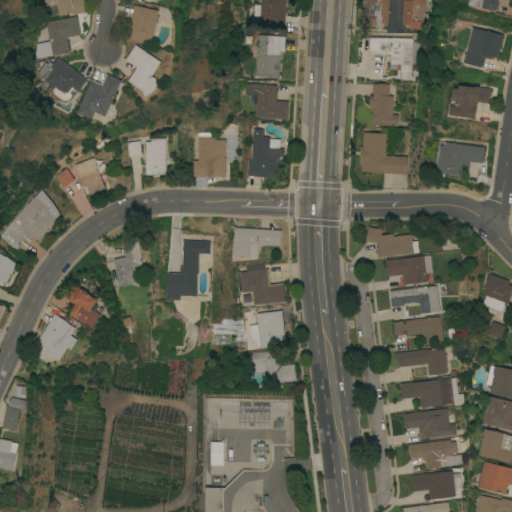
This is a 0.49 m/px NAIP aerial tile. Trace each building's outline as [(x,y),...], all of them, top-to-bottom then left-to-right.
[(84,0),(86,9),(59,14),(57,3),(45,6),(43,0),(84,0)] [(285,0),(284,28),(259,27),(260,15),(251,15),(252,3),(260,3),(260,0),(285,0)] [(363,0),(388,0),(388,22),(385,22),(384,27),(375,26),(362,25),(363,0)] [(402,0),(425,0),(425,4),(424,4),(423,20),(424,20),(424,28),(406,27),(407,23),(402,23),(402,0)] [(468,0),(497,0),(495,10),(470,4),(470,2),(468,2),(468,0)] [(159,9),(151,43),(126,37),(134,4),(159,9)] [(49,40),(45,21),(76,15),(80,33),(66,36),(69,51),(37,57),(34,55),(35,42),(49,40)] [(471,26),(503,34),(497,57),(491,55),(490,58),(485,56),(483,66),(463,62),(471,26)] [(257,33),(285,35),(284,50),(273,49),(272,52),(280,53),(278,76),(254,75),(257,33)] [(390,53),(368,53),(369,36),(411,37),(411,40),(418,40),(417,75),(412,75),(412,77),(411,77),(411,78),(399,78),(399,69),(389,68),(389,63),(390,53)] [(127,80),(136,66),(125,59),(135,43),(161,61),(152,74),(155,76),(156,79),(157,81),(156,84),(156,87),(153,90),(151,92),(147,94),(145,95),(142,90),(127,80)] [(87,78),(78,91),(71,86),(67,92),(66,91),(64,93),(56,87),(54,90),(50,87),(47,91),(44,88),(39,82),(42,79),(37,75),(38,74),(36,72),(45,61),(47,62),(49,60),(52,62),(57,56),(87,78)] [(91,78),(101,82),(106,72),(121,79),(105,115),(95,111),(91,118),(76,111),(91,78)] [(256,116),(256,103),(249,102),(249,93),(244,93),(245,82),(251,83),(251,82),(259,82),(259,83),(276,84),(275,100),(288,100),(287,118),(256,116)] [(388,83),(388,95),(392,95),(392,113),(397,114),(397,124),(371,124),(371,106),(369,106),(369,95),(371,95),(372,83),(388,83)] [(488,102),(477,101),(474,118),(470,117),(449,114),(450,105),(452,105),(453,102),(451,102),(451,97),(452,98),(454,87),(458,87),(458,84),(474,86),(475,85),(490,87),(488,102)] [(248,158),(250,158),(252,128),(263,128),(263,135),(269,136),(269,138),(280,138),(279,147),(283,147),(283,156),(279,155),(277,177),(247,175),(248,158)] [(406,173),(360,171),(361,164),(359,164),(360,145),(362,145),(363,131),(387,132),(385,154),(407,156),(406,173)] [(214,135),(214,139),(225,138),(225,175),(192,175),(192,159),(197,159),(197,135),(214,135)] [(127,156),(124,138),(138,136),(141,154),(127,156)] [(144,138),(165,137),(166,173),(150,174),(150,164),(145,164),(144,138)] [(483,146),(481,162),(469,160),(469,165),(461,164),(460,175),(436,171),(439,144),(444,145),(445,141),(483,146)] [(93,156),(105,187),(90,193),(86,184),(82,186),(74,164),(93,156)] [(55,175),(65,167),(74,179),(63,187),(55,175)] [(0,235),(0,233),(15,217),(14,216),(34,194),(36,195),(42,188),(53,202),(58,209),(59,211),(59,214),(56,217),(57,218),(37,239),(32,234),(29,237),(25,233),(18,241),(17,248),(11,246),(0,235)] [(365,240),(368,226),(382,228),(380,234),(393,232),(393,235),(411,233),(412,240),(417,240),(418,251),(377,256),(376,246),(377,246),(377,242),(365,240)] [(234,227),(281,229),(280,245),(257,243),(257,256),(233,255),(234,227)] [(211,240),(210,253),(199,252),(198,273),(197,295),(180,295),(180,299),(165,299),(166,272),(180,272),(180,265),(182,265),(183,239),(211,240)] [(113,256),(124,255),(122,243),(139,240),(143,264),(132,266),(135,282),(118,285),(113,256)] [(0,252),(5,256),(5,255),(18,262),(6,282),(0,278),(0,252)] [(430,254),(432,271),(427,272),(428,281),(402,283),(401,274),(387,275),(385,259),(430,254)] [(239,271),(267,268),(269,283),(283,282),(285,300),(254,304),(252,290),(242,291),(239,271)] [(490,272),(509,280),(508,283),(511,284),(511,290),(506,305),(503,304),(501,310),(483,303),(485,297),(481,296),(490,272)] [(92,328),(68,312),(74,303),(64,296),(74,282),(81,287),(81,288),(83,289),(84,288),(89,291),(88,292),(98,299),(95,304),(98,306),(96,310),(102,314),(92,328)] [(436,285),(439,310),(420,312),(419,301),(403,302),(403,304),(391,305),(389,290),(436,285)] [(248,324),(257,323),(256,312),(281,309),(285,344),(260,347),(260,344),(256,345),(255,341),(254,338),(251,337),(250,337),(248,324)] [(55,313),(76,326),(71,334),(78,338),(72,347),(68,345),(59,359),(54,356),(52,360),(35,349),(38,345),(35,344),(55,313)] [(440,315),(443,340),(424,343),(422,332),(407,334),(406,332),(394,334),(392,321),(440,315)] [(492,320),(505,325),(501,338),(488,333),(492,320)] [(428,374),(427,362),(397,366),(396,351),(426,348),(443,346),(446,372),(428,374)] [(280,348),(282,363),(294,362),(296,379),(265,383),(263,370),(254,371),(253,365),(249,365),(247,352),(280,348)] [(511,396),(489,391),(491,384),(485,383),(490,364),(511,369),(511,396)] [(412,381),(455,376),(457,393),(462,392),(463,403),(454,404),(453,402),(420,406),(419,395),(402,398),(400,382),(412,381)] [(488,395),(511,400),(511,429),(482,422),(488,395)] [(3,426),(6,404),(8,405),(9,399),(11,400),(11,396),(30,400),(28,409),(20,408),(16,429),(3,426)] [(403,412),(446,407),(448,423),(454,422),(455,433),(427,437),(427,436),(425,436),(424,429),(418,430),(418,426),(405,427),(403,412)] [(511,434),(511,458),(511,462),(494,458),(495,458),(478,454),(484,427),(511,434)] [(0,437),(13,440),(13,441),(19,442),(17,452),(14,469),(0,466),(0,437)] [(407,443),(449,438),(450,441),(455,440),(456,452),(451,452),(451,454),(460,453),(462,463),(453,464),(425,467),(424,458),(422,458),(421,456),(409,457),(407,443)] [(222,465),(209,464),(209,441),(222,442),(222,465)] [(483,460),(511,467),(511,484),(508,483),(507,485),(506,485),(505,493),(477,486),(483,460)] [(428,472),(452,470),(452,473),(461,472),(463,489),(454,490),(455,495),(429,498),(428,488),(414,490),(412,481),(412,474),(428,472)] [(511,499),(511,511),(480,511),(481,511),(476,510),(480,494),(500,499),(501,497),(511,499)] [(447,500),(449,511),(402,511),(402,506),(447,500)]
